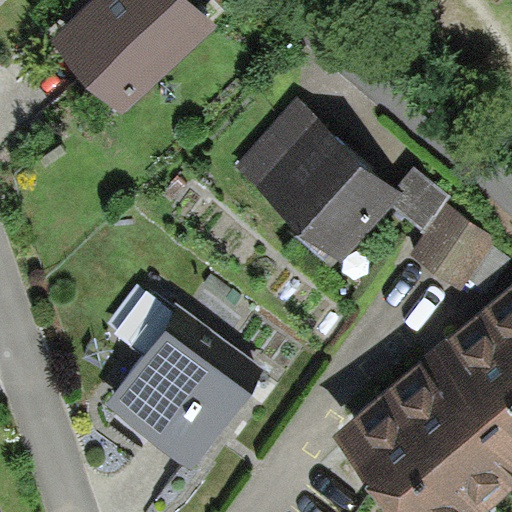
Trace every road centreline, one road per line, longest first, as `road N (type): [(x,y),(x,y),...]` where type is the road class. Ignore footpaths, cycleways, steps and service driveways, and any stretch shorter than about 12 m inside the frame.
road 1 (residential): [(511,195),(382,87),(297,0)]
road 2 (residential): [(69,511),(0,306)]
